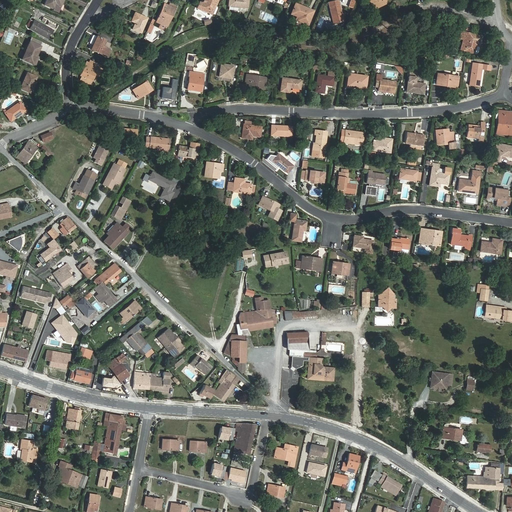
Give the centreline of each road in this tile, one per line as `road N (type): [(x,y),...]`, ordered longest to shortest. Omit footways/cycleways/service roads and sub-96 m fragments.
road 1 (residential): [(175,117),(321,213),(351,219),(397,209),(511,221)]
road 2 (residential): [(175,117),(237,107),(425,112),(503,94)]
road 3 (residential): [(214,350),(0,148)]
road 4 (tertiary): [(480,511),(372,443),(287,416)]
road 5 (residential): [(269,414),(250,496),(137,469)]
road 6 (tertiary): [(149,408),(0,369)]
road 7 (tertiary): [(269,414),(149,408)]
